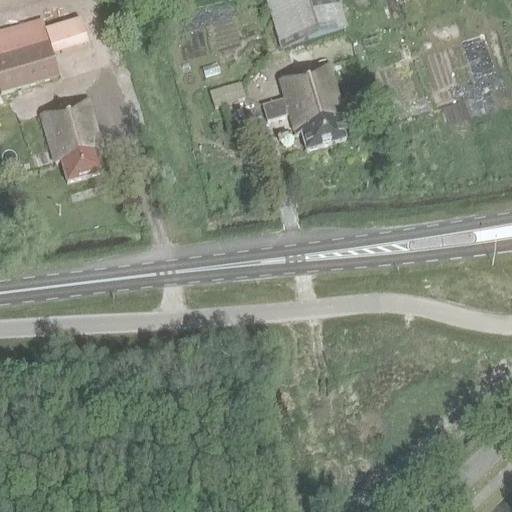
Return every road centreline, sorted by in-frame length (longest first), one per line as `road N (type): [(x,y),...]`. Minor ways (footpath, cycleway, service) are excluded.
road 1 (unclassified): [(0,329),(387,301),(511,324)]
road 2 (primary): [(297,268),(511,243)]
road 3 (primary): [(511,217),(298,249)]
road 4 (primary): [(0,293),(173,271)]
road 5 (primary): [(298,249),(173,271)]
road 6 (primary): [(173,271),(297,268)]
